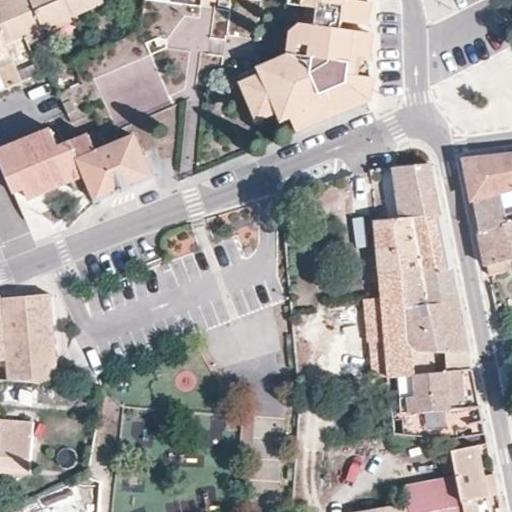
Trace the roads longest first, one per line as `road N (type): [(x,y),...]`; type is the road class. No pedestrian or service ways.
road 1 (residential): [(0,270),(426,118)]
road 2 (residential): [(444,146),(488,360)]
road 3 (residential): [(488,360),(511,482)]
road 4 (residential): [(426,118),(409,0)]
